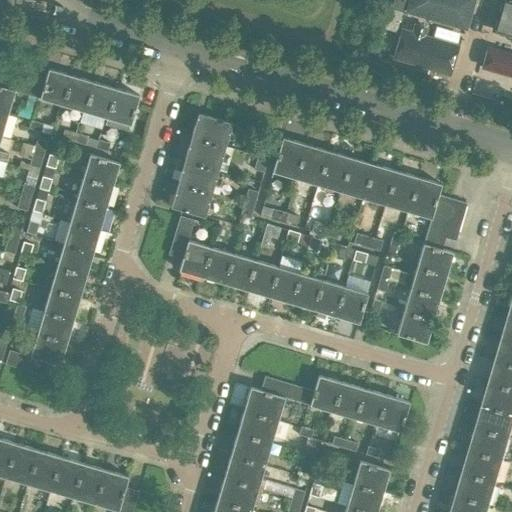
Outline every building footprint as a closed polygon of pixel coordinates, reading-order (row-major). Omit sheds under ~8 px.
[(409,0),(407,11),(465,28),(473,0),(409,0)] [(496,32),(511,36),(511,4),(505,3),(496,32)] [(390,8),(384,29),(396,32),(402,12),(390,8)] [(391,59),(449,76),(450,76),(459,44),(426,35),(429,26),(413,22),(411,29),(401,26),(391,59)] [(480,68),(482,69),(511,77),(511,52),(487,45),(480,68)] [(43,84),(20,77),(15,90),(59,104),(68,74),(48,68),(43,84)] [(0,70),(0,85),(15,90),(20,77),(0,70)] [(90,81),(68,74),(59,104),(81,110),(90,81)] [(113,87),(90,81),(81,110),(104,117),(113,87)] [(0,110),(9,113),(15,90),(0,85),(0,110)] [(139,95),(113,87),(104,117),(130,125),(139,95)] [(0,110),(0,135),(2,136),(9,113),(0,110)] [(198,113),(191,136),(224,146),(231,122),(198,113)] [(28,128),(41,132),(43,124),(31,120),(28,128)] [(61,137),(73,141),(76,133),(64,129),(61,137)] [(76,133),(73,141),(85,145),(88,137),(76,133)] [(191,136),(184,159),(217,169),(224,146),(191,136)] [(37,138),(33,151),(43,154),(47,141),(37,138)] [(272,172),(295,179),(305,145),(282,138),(279,147),(272,172)] [(95,147),(107,151),(110,143),(97,139),(95,147)] [(261,142),(257,156),(267,159),(271,145),(261,142)] [(295,179),(317,185),(327,151),(305,145),(295,179)] [(43,154),(33,151),(29,164),(40,167),(43,154)] [(317,185),(340,192),(350,157),(327,151),(317,185)] [(49,154),(45,165),(55,168),(58,156),(49,154)] [(89,154),(82,177),(112,186),(119,163),(105,159),(89,154)] [(267,159),(257,156),(253,169),(263,172),(267,159)] [(340,192),(362,198),(372,164),(350,157),(340,192)] [(184,159),(177,182),(210,192),(217,169),(184,159)] [(362,198),(385,205),(395,170),(372,164),(362,198)] [(385,205),(407,211),(417,177),(395,170),(385,205)] [(42,176),(39,187),(48,190),(52,178),(42,176)] [(82,177),(76,199),(105,208),(112,186),(82,177)] [(407,211),(430,218),(438,194),(441,184),(417,177),(407,211)] [(24,181),(20,194),(31,197),(35,184),(24,181)] [(210,192),(177,182),(170,206),(181,209),(204,216),(207,203),(210,192)] [(248,189),(244,202),(254,205),(258,192),(248,189)] [(31,197),(20,194),(16,207),(27,210),(31,197)] [(430,218),(423,241),(442,247),(445,237),(455,240),(467,203),(438,194),(430,218)] [(33,209),(42,212),(45,202),(36,199),(33,209)] [(76,199),(69,221),(99,230),(105,208),(76,199)] [(254,205),(244,202),(240,215),(250,218),(254,205)] [(269,218),(282,222),(285,212),(272,208),(269,218)] [(285,212),(282,222),(295,226),(298,216),(285,212)] [(175,231),(188,236),(193,219),(179,215),(175,231)] [(29,220),(26,231),(35,234),(39,223),(29,220)] [(311,231),(324,234),(327,224),(314,220),(311,231)] [(69,221),(63,243),(92,252),(99,230),(69,221)] [(280,227),(266,223),(260,245),(268,247),(272,236),(277,237),(280,227)] [(11,224),(7,238),(18,241),(22,227),(11,224)] [(327,224),(324,234),(337,238),(340,228),(327,224)] [(299,233),(288,230),(285,239),(297,242),(299,233)] [(168,254),(182,258),(187,240),(192,242),(194,237),(188,236),(175,231),(168,254)] [(396,246),(397,247),(401,235),(393,232),(389,244),(396,246)] [(311,236),(299,233),(297,242),(308,245),(311,236)] [(353,243),(366,247),(369,236),(356,233),(353,243)] [(308,245),(308,248),(317,250),(320,239),(311,236),(308,245)] [(369,236),(366,247),(379,251),(382,240),(369,236)] [(18,241),(7,238),(3,251),(14,254),(18,241)] [(178,270),(202,277),(207,257),(210,247),(192,242),(187,240),(182,258),(178,270)] [(19,254),(29,257),(33,244),(23,241),(19,254)] [(423,243),(417,264),(446,272),(452,252),(441,249),(442,247),(423,241),(423,243)] [(63,243),(56,266),(86,275),(92,252),(63,243)] [(346,247),(335,243),(331,256),(342,260),(346,247)] [(393,257),(396,246),(389,244),(386,255),(393,257)] [(202,277),(223,283),(232,254),(210,247),(207,257),(202,277)] [(352,259),(355,250),(346,247),(343,256),(352,259)] [(367,253),(355,250),(352,259),(364,262),(367,253)] [(223,283),(246,290),(255,260),(232,254),(223,283)] [(246,290),(268,296),(277,267),(255,260),(246,290)] [(417,264),(410,286),(440,295),(446,272),(417,264)] [(383,265),(380,277),(388,280),(391,268),(383,265)] [(16,266),(12,277),(22,280),(25,269),(16,266)] [(56,266),(49,288),(79,297),(86,275),(56,266)] [(268,296),(291,303),(299,273),(277,267),(268,296)] [(0,268),(0,282),(5,284),(9,271),(0,268)] [(406,272),(391,268),(388,280),(404,284),(405,281),(404,281),(406,272)] [(291,303),(313,309),(322,280),(299,273),(291,303)] [(388,280),(380,277),(376,289),(384,292),(388,280)] [(313,309),(335,316),(344,286),(322,280),(313,309)] [(344,286),(335,316),(358,323),(362,309),(367,293),(344,286)] [(410,286),(404,308),(433,317),(440,295),(410,286)] [(9,300),(18,303),(21,291),(12,288),(9,300)] [(49,288),(43,310),(73,319),(79,297),(49,288)] [(373,299),(370,311),(378,314),(381,302),(373,299)] [(12,316),(17,317),(22,319),(26,306),(16,304),(12,316)] [(433,317),(404,308),(396,334),(426,342),(433,317)] [(43,310),(36,333),(66,342),(73,319),(43,310)] [(511,314),(509,314),(502,336),(511,338),(511,314)] [(29,355),(48,361),(59,364),(66,342),(36,333),(29,355)] [(511,338),(502,336),(496,359),(511,363),(511,338)] [(4,363),(19,368),(23,354),(8,349),(4,363)] [(23,354),(19,368),(44,375),(48,361),(29,355),(23,354)] [(511,363),(496,359),(489,381),(511,387),(511,363)] [(313,390),(292,384),(288,398),(309,404),(309,405),(330,411),(339,381),(318,375),(313,390)] [(264,376),(260,389),(284,397),(288,398),(292,384),(264,376)] [(360,387),(339,381),(330,411),(352,417),(360,387)] [(511,387),(489,381),(482,403),(511,412),(511,387)] [(250,386),(243,409),(278,419),(284,397),(260,389),(250,386)] [(383,394),(360,387),(352,417),(374,424),(383,394)] [(409,402),(383,394),(374,424),(400,431),(409,402)] [(511,412),(482,403),(476,426),(510,436),(511,428),(511,412)] [(243,409),(236,432),(271,441),(278,419),(243,409)] [(298,434),(310,438),(312,429),(300,426),(298,434)] [(476,426),(469,449),(503,459),(510,436),(476,426)] [(236,432),(230,455),(264,465),(271,441),(236,432)] [(331,444),(343,447),(345,439),(333,436),(331,444)] [(0,475),(3,477),(13,442),(0,438),(0,475)] [(345,439),(343,447),(355,451),(357,443),(345,439)] [(3,477),(26,484),(36,449),(13,442),(3,477)] [(307,444),(303,457),(313,460),(317,447),(307,444)] [(367,446),(365,454),(379,458),(382,450),(367,446)] [(26,484),(49,490),(59,456),(36,449),(26,484)] [(469,449),(462,471),(496,481),(503,459),(469,449)] [(223,477),(258,486),(264,465),(230,455),(223,477)] [(49,490),(72,497),(82,463),(59,456),(49,490)] [(313,460),(303,457),(299,470),(310,473),(313,460)] [(359,460),(352,483),(382,491),(389,469),(377,466),(359,460)] [(72,497),(95,504),(105,469),(82,463),(72,497)] [(95,504),(117,510),(125,486),(128,476),(105,469),(95,504)] [(462,471),(456,494),(490,503),(496,481),(462,471)] [(223,477),(217,499),(251,509),(258,486),(223,477)] [(263,489),(291,498),(294,488),(266,480),(263,489)] [(312,482),(309,494),(318,497),(322,485),(312,482)] [(352,483),(346,505),(370,511),(376,511),(382,491),(352,483)] [(117,510),(117,511),(132,511),(139,491),(125,486),(117,510)] [(291,498),(290,500),(301,503),(305,490),(294,487),(294,488),(291,498)] [(456,494),(450,511),(487,511),(490,503),(456,494)] [(217,499),(212,511),(250,511),(251,509),(217,499)] [(298,511),(301,503),(290,500),(286,511),(298,511)]
